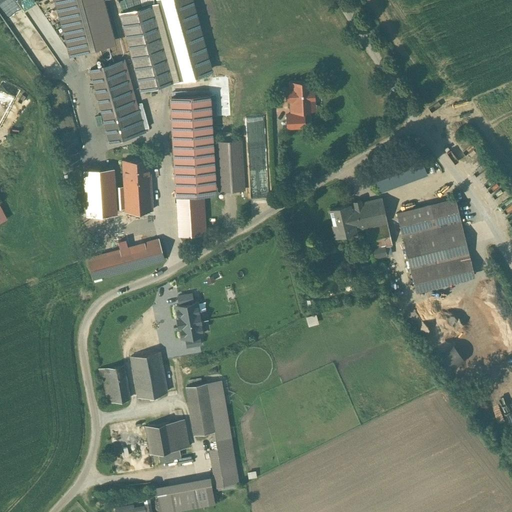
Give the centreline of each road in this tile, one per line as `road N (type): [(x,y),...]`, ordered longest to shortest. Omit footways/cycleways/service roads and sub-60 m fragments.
road 1 (unclassified): [(420,125),(102,303),(80,342),(90,455),(82,478),(51,511)]
road 2 (unclassified): [(420,125),(511,259)]
road 3 (unclassified): [(341,0),(420,125)]
